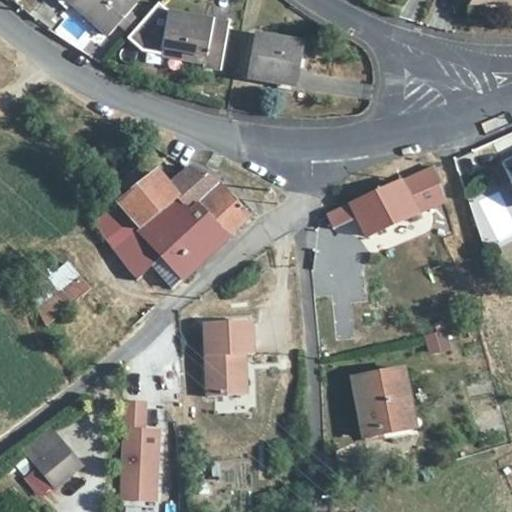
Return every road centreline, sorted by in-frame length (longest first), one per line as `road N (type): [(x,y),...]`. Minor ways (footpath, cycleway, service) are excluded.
road 1 (unclassified): [(296,208),(0,448)]
road 2 (residential): [(0,15),(61,71),(169,124),(241,144),(311,149)]
road 3 (unclassified): [(296,208),(323,511)]
road 4 (residential): [(383,39),(466,101),(496,111)]
road 5 (residential): [(511,65),(383,39)]
